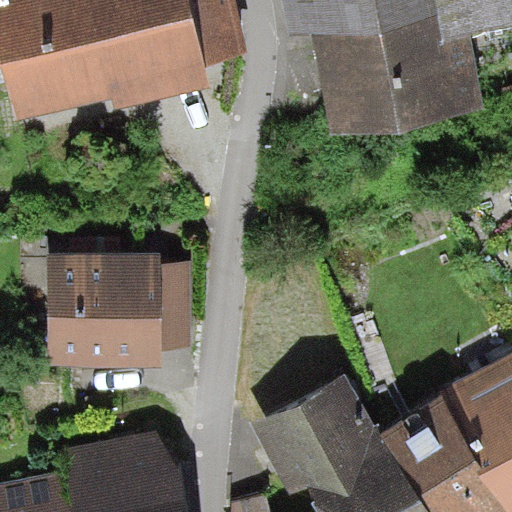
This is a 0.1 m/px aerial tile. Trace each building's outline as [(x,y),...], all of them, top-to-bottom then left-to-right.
[(3,0),(30,95),(128,69),(132,87),(230,60),(213,0),(3,0)] [(511,0),(297,0),(301,19),(322,15),(341,111),(480,84),(467,17),(511,7),(511,0)] [(176,252),(60,257),(64,360),(181,355),(176,252)] [(384,417),(445,511),(479,511),(508,493),(511,498),(511,347),(448,383),(442,376),(384,417)] [(329,502),(303,511),(445,511),(384,417),(346,357),(254,409),(292,480),(311,469),(329,502)] [(0,511),(188,511),(170,419),(66,440),(69,458),(0,472),(0,482),(3,496),(0,496),(0,511)]
